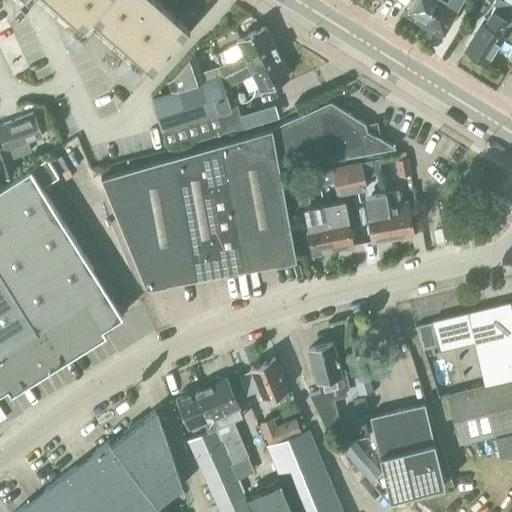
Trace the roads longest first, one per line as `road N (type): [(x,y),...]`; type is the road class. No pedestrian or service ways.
road 1 (unclassified): [(0,465),(153,354),(292,303),(511,244)]
road 2 (tertiary): [(482,118),(298,0)]
road 3 (unknown): [(153,354),(211,511)]
